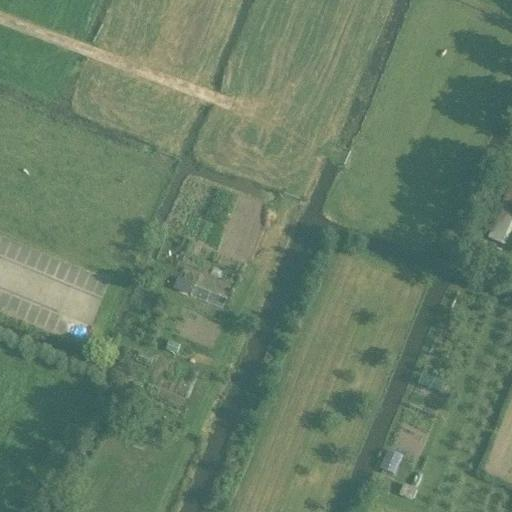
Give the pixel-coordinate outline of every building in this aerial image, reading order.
[(511,190),(507,188),(499,205),(502,207),(511,211),(511,190)] [(501,245),(511,219),(511,211),(502,207),(488,239),(501,245)] [(183,293),(187,283),(177,279),(173,289),(183,293)] [(124,348),(119,360),(126,363),(131,351),(124,348)] [(403,486),(399,497),(412,501),(416,491),(403,486)]
